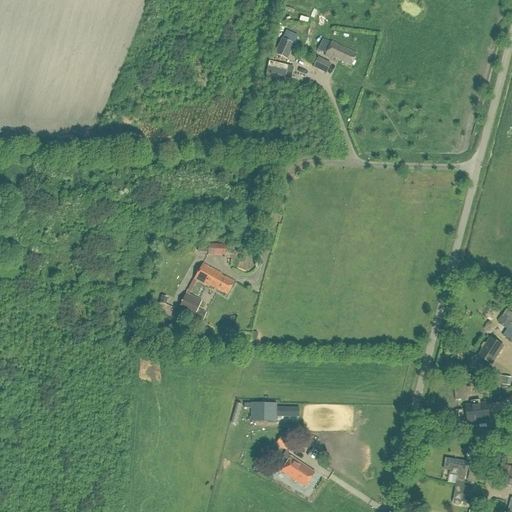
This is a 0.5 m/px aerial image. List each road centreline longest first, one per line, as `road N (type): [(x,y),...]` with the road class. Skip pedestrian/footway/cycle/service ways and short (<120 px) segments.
road 1 (unclassified): [(386,511),(476,166)]
road 2 (unclassified): [(209,261),(257,281),(295,168),(476,166)]
road 3 (unclassified): [(476,166),(511,36)]
road 4 (unknown): [(354,164),(323,84),(294,61)]
